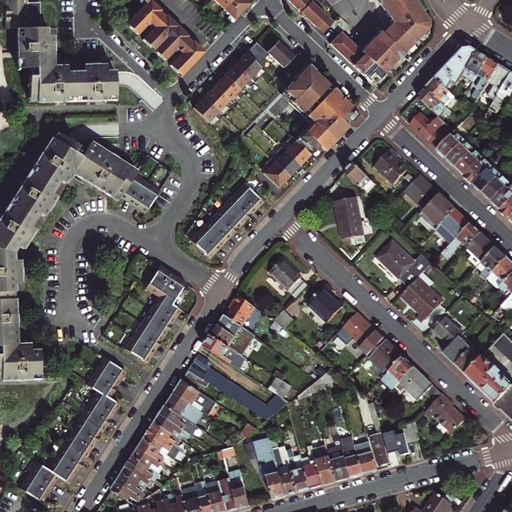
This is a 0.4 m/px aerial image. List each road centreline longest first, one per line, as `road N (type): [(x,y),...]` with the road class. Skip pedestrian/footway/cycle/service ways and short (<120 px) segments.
road 1 (residential): [(280,218),(509,449)]
road 2 (residential): [(80,511),(222,290)]
road 3 (residential): [(509,449),(283,511)]
road 4 (residential): [(151,244),(107,220),(71,235),(69,323),(95,339)]
road 5 (residential): [(379,114),(511,242)]
road 6 (residential): [(265,1),(379,114)]
road 7 (residential): [(151,244),(193,172),(182,147),(155,128)]
road 8 (residential): [(280,218),(379,114)]
road 9 (residential): [(265,1),(171,98)]
road 10 (residential): [(171,98),(89,21),(82,0)]
road 11 (residential): [(379,114),(467,23)]
